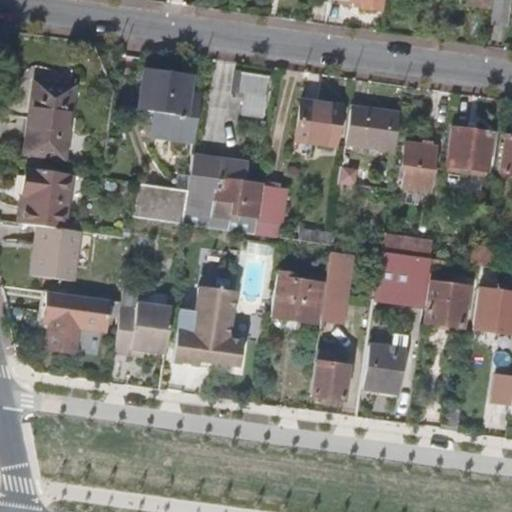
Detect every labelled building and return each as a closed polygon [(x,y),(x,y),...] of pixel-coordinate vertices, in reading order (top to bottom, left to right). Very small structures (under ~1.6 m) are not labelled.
[(376,13),(378,0),(336,0),(361,4),(360,10),(376,13)] [(489,0),(457,0),(457,6),(489,9),(489,0)] [(507,27),(510,0),(493,0),(490,25),(507,27)] [(193,142),(199,98),(186,96),(189,77),(143,70),(137,110),(151,112),(148,136),(193,142)] [(265,99),(267,78),(238,73),(236,94),(265,99)] [(63,160),(72,88),(33,82),(24,154),(63,160)] [(334,142),(338,108),(299,102),(294,136),(334,142)] [(393,152),(398,116),(348,109),(343,145),(393,152)] [(485,172),(490,135),(450,129),(445,167),(485,172)] [(511,175),(511,137),(503,137),(499,174),(511,175)] [(429,191),(435,148),(403,144),(400,166),(404,167),(401,187),(429,191)] [(251,236),(258,186),(241,183),(244,165),(217,161),(217,158),(191,153),(186,193),(181,225),(251,236)] [(58,229),(66,176),(24,169),(20,194),(24,195),(20,223),(35,226),(58,229)] [(181,225),(186,193),(136,186),(132,218),(181,225)] [(280,240),(286,190),(258,186),(251,236),(280,240)] [(68,281),(76,232),(58,229),(35,226),(28,274),(68,281)] [(414,258),(417,242),(382,237),(380,251),(380,253),(414,258)] [(422,311),(429,260),(414,258),(380,253),(372,302),(422,311)] [(340,324),(348,258),(328,256),(319,321),(340,324)] [(462,328),(468,289),(428,283),(422,322),(462,328)] [(237,367),(241,341),(227,339),(234,291),(218,289),(219,287),(216,287),(216,289),(198,285),(194,310),(179,308),(170,361),(196,365),(197,360),(237,367)] [(314,323),(317,300),(291,296),(292,292),(273,289),(269,317),(314,323)] [(511,335),(511,325),(511,295),(478,290),(472,329),(511,335)] [(102,330),(107,301),(52,292),(47,322),(49,323),(46,348),(70,352),(75,326),(102,330)] [(163,352),(170,308),(132,303),(131,308),(119,307),(112,351),(126,353),(127,347),(163,352)] [(396,394),(402,353),(365,348),(359,389),(396,394)] [(341,402),(346,369),(313,364),(308,398),(341,402)] [(508,415),(511,395),(498,393),(495,413),(508,415)] [(456,433),(459,407),(444,405),(440,430),(456,433)]
